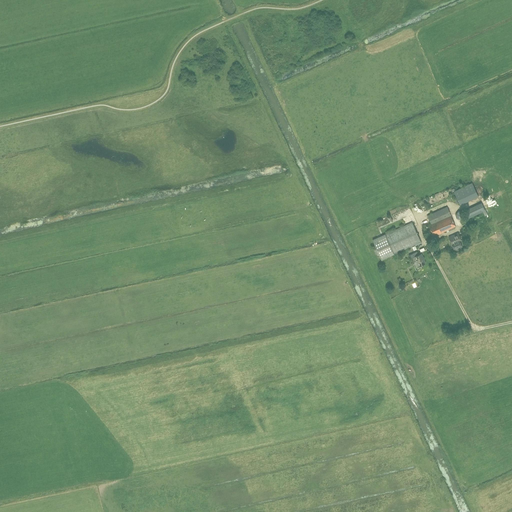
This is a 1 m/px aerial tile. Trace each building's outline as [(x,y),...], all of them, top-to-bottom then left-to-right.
[(473,185),(455,193),(461,205),(478,197),(473,185)] [(447,207),(428,216),(432,224),(428,226),(433,237),(456,227),(451,216),(447,207)] [(412,222),(385,235),(373,240),(376,248),(374,249),(376,254),(379,253),(382,260),(421,242),(412,222)] [(462,241),(458,233),(449,237),(455,250),(463,247),(460,241),(462,241)] [(419,266),(426,263),(422,253),(418,255),(417,252),(410,255),(411,258),(415,257),(419,266)] [(406,283),(409,289),(416,285),(415,282),(419,280),(417,277),(406,283)]
